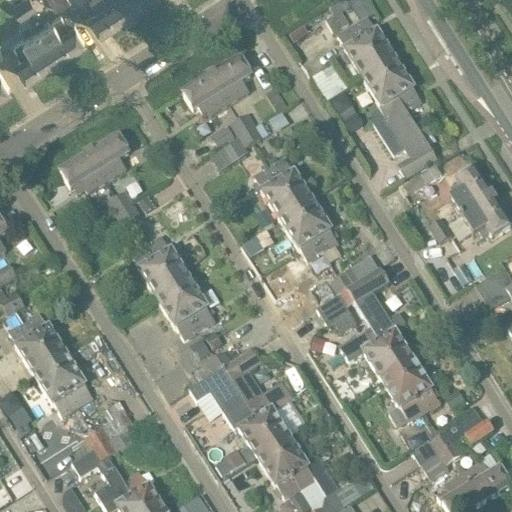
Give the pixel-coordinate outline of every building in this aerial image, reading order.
[(30,17),(21,2),(19,0),(7,0),(21,22),(30,17)] [(24,0),(21,2),(30,17),(37,12),(30,0),(24,0)] [(48,0),(56,13),(70,4),(67,0),(48,0)] [(130,17),(118,0),(91,0),(88,2),(95,12),(89,16),(101,35),(130,17)] [(118,0),(130,17),(156,0),(118,0)] [(367,0),(338,0),(334,3),(344,18),(370,3),(367,0)] [(344,18),(334,3),(327,8),(333,18),(325,24),(333,36),(349,26),(344,18)] [(53,25),(38,33),(57,63),(86,45),(74,25),(69,17),(63,21),(61,17),(52,23),(53,25)] [(378,73),(395,63),(376,34),(375,35),(367,22),(352,31),(378,73)] [(304,50),(308,33),(299,31),(295,48),(304,50)] [(362,84),(378,73),(352,31),(337,41),(345,54),(343,55),(362,84)] [(57,63),(38,33),(23,43),(22,42),(13,48),(20,59),(15,63),(27,82),(57,63)] [(210,79),(229,109),(248,97),(242,86),(251,81),(239,61),(210,79)] [(378,73),(405,115),(420,105),(412,93),(413,92),(395,63),(378,73)] [(405,115),(378,73),(362,84),(380,113),(378,115),(374,119),(373,121),(372,123),(372,127),(373,129),(394,161),(405,154),(410,162),(397,169),(405,182),(436,163),(405,115)] [(0,99),(10,93),(0,76),(0,99)] [(229,109),(210,79),(181,97),(193,116),(202,110),(209,121),(229,109)] [(276,114),(286,108),(275,92),(266,98),(276,114)] [(350,136),(363,127),(355,115),(342,124),(350,136)] [(239,124),(246,136),(255,131),(247,119),(239,124)] [(246,136),(239,124),(230,129),(238,141),(246,136)] [(415,130),(423,143),(432,137),(423,125),(415,130)] [(255,131),(261,142),(272,135),(267,126),(264,127),(263,126),(255,131)] [(218,149),(234,140),(227,130),(212,139),(218,149)] [(255,131),(246,136),(253,147),(261,142),(255,131)] [(303,154),(306,137),(283,133),(280,150),(303,154)] [(246,136),(238,141),(209,159),(220,175),(247,156),(245,152),(253,147),(246,136)] [(87,157),(106,186),(126,174),(119,164),(129,158),(116,139),(87,157)] [(106,186),(87,157),(59,175),(71,194),(80,189),(87,198),(106,186)] [(284,163),(269,173),(296,215),(312,205),(294,175),(292,176),(284,163)] [(404,199),(440,177),(434,167),(398,190),(404,199)] [(260,196),(279,226),(291,218),(296,215),(269,173),(254,182),(262,195),(260,196)] [(448,202),(461,222),(493,202),(474,173),(452,187),(457,197),(448,202)] [(116,202),(123,213),(132,208),(124,196),(116,202)] [(148,199),(138,206),(144,216),(154,209),(148,199)] [(123,213),(116,202),(107,207),(115,219),(123,213)] [(493,202),(461,222),(473,242),(479,238),(482,242),(488,238),(491,243),(510,231),(493,202)] [(312,205),(296,215),(321,257),(337,247),(329,234),(330,234),(312,205)] [(132,208),(123,213),(130,225),(139,219),(132,208)] [(123,213),(115,219),(122,230),(130,225),(123,213)] [(321,257),(296,215),(291,218),(279,226),(297,254),(298,254),(306,266),(321,257)] [(434,239),(445,232),(440,223),(428,230),(434,239)] [(445,232),(434,239),(439,247),(450,240),(445,232)] [(161,240),(145,250),(172,293),(189,282),(171,253),(170,254),(161,240)] [(263,252),(256,240),(243,249),(250,260),(263,252)] [(172,293),(145,250),(130,260),(138,273),(137,274),(156,303),(172,293)] [(339,282),(347,294),(379,273),(370,259),(366,262),(346,275),(347,277),(339,282)] [(0,271),(0,289),(16,279),(8,267),(0,271)] [(453,273),(463,289),(472,283),(461,267),(453,273)] [(347,294),(354,306),(360,315),(377,304),(371,295),(389,285),(381,272),(379,273),(347,294)] [(486,307),(489,305),(507,294),(505,292),(511,288),(511,283),(505,272),(475,290),(486,307)] [(189,282),(172,293),(199,334),(215,324),(207,311),(208,311),(189,282)] [(337,300),(347,294),(339,282),(330,288),(337,300)] [(511,288),(505,292),(507,294),(489,305),(493,312),(511,301),(511,302),(511,288)] [(172,293),(156,303),(174,332),(175,331),(183,344),(199,334),(172,293)] [(347,294),(337,300),(316,314),(320,320),(327,331),(349,317),(346,311),(354,306),(347,294)] [(17,297),(8,303),(15,314),(25,308),(17,297)] [(15,314),(8,303),(0,307),(0,308),(7,319),(15,314)] [(23,326),(51,369),(69,358),(49,327),(48,328),(40,316),(23,326)] [(370,331),(396,374),(413,363),(394,334),(393,335),(385,322),(370,331)] [(51,369),(23,326),(8,336),(16,349),(15,350),(34,380),(51,369)] [(396,374),(370,331),(339,351),(349,368),(364,358),(380,384),(396,374)] [(214,354),(223,348),(215,335),(206,341),(214,354)] [(320,356),(323,342),(314,340),(310,354),(320,356)] [(199,363),(210,356),(201,343),(190,350),(199,363)] [(225,354),(215,361),(223,372),(233,366),(225,354)] [(233,366),(223,372),(230,383),(273,451),(290,440),(273,413),(291,402),(281,387),(264,398),(247,372),(259,365),(252,354),(233,366)] [(69,358),(51,369),(77,410),(93,400),(85,387),(86,386),(69,358)] [(276,373),(281,366),(271,358),(263,368),(269,373),(276,373)] [(202,386),(223,372),(215,361),(207,366),(207,367),(195,375),(202,386)] [(413,363),(396,374),(422,415),(438,405),(430,393),(431,392),(413,363)] [(51,369),(34,380),(52,408),(53,408),(60,420),(77,410),(51,369)] [(210,398),(234,434),(239,431),(239,432),(238,432),(256,461),(273,451),(230,383),(223,372),(202,386),(188,394),(196,406),(210,398)] [(396,374),(380,384),(399,413),(400,412),(408,424),(422,415),(396,374)] [(451,413),(464,404),(457,393),(444,402),(451,413)] [(23,409),(14,394),(0,403),(0,407),(8,419),(8,418),(23,409)] [(93,437),(101,449),(109,444),(109,443),(134,428),(119,405),(103,415),(110,426),(93,437)] [(328,418),(322,408),(309,416),(315,425),(328,418)] [(465,440),(482,428),(472,413),(435,436),(438,440),(445,452),(454,446),(465,440)] [(471,450),(493,435),(487,425),(482,428),(465,440),(471,450)] [(109,444),(101,449),(108,461),(117,456),(116,455),(134,443),(128,434),(110,445),(109,444)] [(101,449),(93,437),(84,443),(92,455),(101,449)] [(273,451),(299,492),(315,482),(326,501),(324,502),(324,510),(320,511),(344,511),(345,511),(335,495),(331,489),(335,487),(315,456),(304,463),(290,440),(273,451)] [(420,468),(445,452),(438,440),(430,445),(431,448),(414,459),(420,468)] [(461,458),(457,452),(454,446),(445,452),(453,464),(461,458)] [(101,449),(92,455),(72,468),(81,482),(98,471),(109,489),(95,498),(103,511),(139,511),(124,486),(108,461),(101,449)] [(273,451),(256,461),(275,491),(276,490),(283,502),(299,492),(273,451)] [(232,476),(246,468),(237,453),(236,452),(223,461),(224,462),(232,476)] [(445,452),(420,468),(431,485),(448,474),(445,469),(453,464),(445,452)] [(232,476),(224,462),(214,469),(222,482),(232,476)] [(462,480),(481,508),(510,490),(498,472),(489,478),(482,467),(462,480)] [(124,486),(139,511),(163,511),(149,488),(148,489),(139,476),(124,486)] [(475,511),(481,508),(462,480),(443,492),(445,495),(436,501),(442,511),(475,511)] [(68,492),(67,492),(67,493),(66,494),(65,495),(64,496),(64,497),(63,498),(63,499),(62,500),(62,501),(62,503),(62,504),(62,505),(62,506),(62,507),(63,509),(64,510),(77,502),(71,491),(69,491),(68,492)] [(297,511),(311,511),(312,511),(303,499),(293,506),(297,511)]
